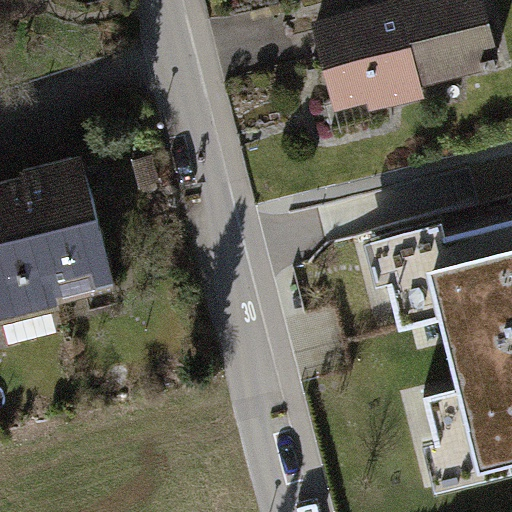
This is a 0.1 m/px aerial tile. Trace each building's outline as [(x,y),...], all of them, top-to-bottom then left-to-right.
[(48,0),(0,0),(0,20),(51,8),(48,0)] [(420,81),(399,0),(366,0),(312,14),(336,110),(423,89),(420,81)] [(507,60),(491,0),(399,0),(420,81),(507,60)] [(78,156),(21,170),(23,179),(54,301),(110,288),(78,156)] [(23,179),(0,184),(0,321),(0,323),(56,309),(54,301),(23,179)] [(450,434),(459,468),(511,454),(511,215),(398,245),(405,276),(388,280),(400,323),(441,313),(459,382),(424,391),(436,437),(450,434)]
